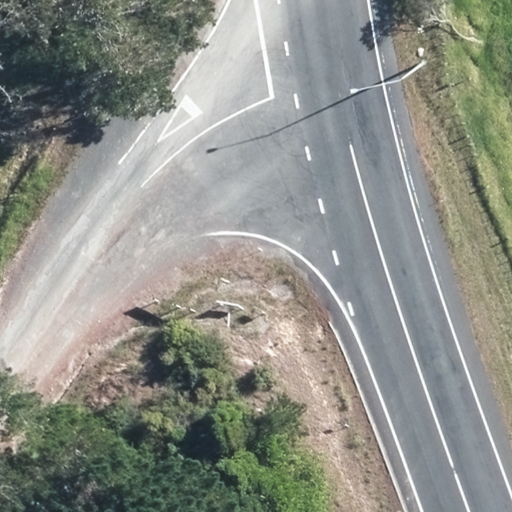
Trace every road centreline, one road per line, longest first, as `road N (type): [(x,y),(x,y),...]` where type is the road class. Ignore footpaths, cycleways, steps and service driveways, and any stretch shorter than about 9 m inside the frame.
road 1 (residential): [(0,390),(57,303),(172,181),(273,106),(337,91)]
road 2 (primary): [(466,511),(375,237),(337,91)]
